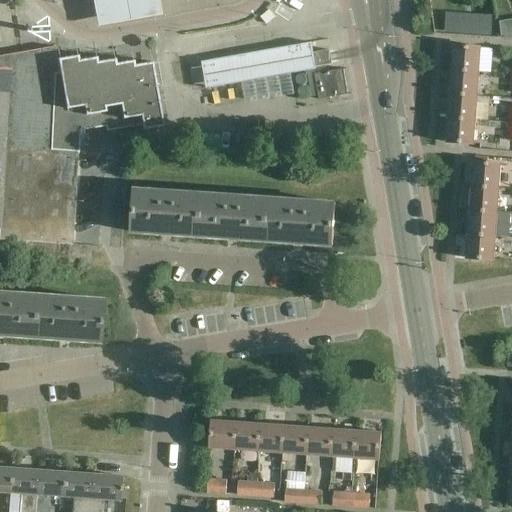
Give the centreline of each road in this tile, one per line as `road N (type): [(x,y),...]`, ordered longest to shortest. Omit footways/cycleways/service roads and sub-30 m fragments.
road 1 (residential): [(335,324),(316,268),(157,257),(146,259),(130,288),(155,355)]
road 2 (tertiary): [(416,309),(365,0)]
road 3 (tertiary): [(450,511),(416,309)]
road 4 (residential): [(155,355),(335,324)]
road 5 (residential): [(156,511),(165,382),(155,355)]
road 6 (residential): [(0,383),(155,355)]
